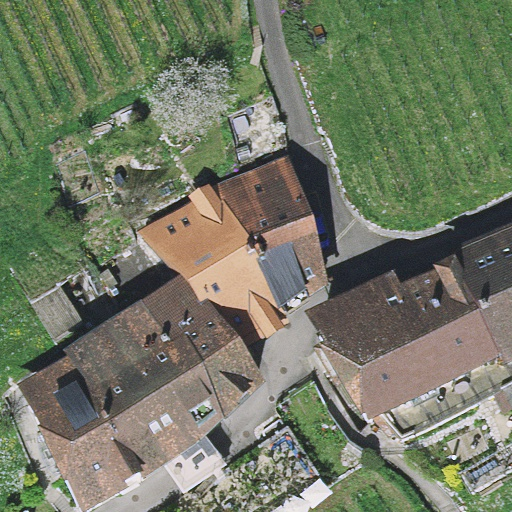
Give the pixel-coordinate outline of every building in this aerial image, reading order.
[(221,199),(277,312),(323,284),(291,173),(221,199)] [(221,199),(145,239),(183,287),(235,352),(282,322),(277,312),(221,199)] [(32,301),(94,263),(73,228),(12,266),(32,301)] [(511,255),(369,317),(364,304),(334,317),(340,331),(323,339),(368,425),(382,420),(403,446),(506,392),(511,403),(511,255)] [(183,287),(146,311),(168,354),(179,348),(218,421),(258,381),(235,352),(183,287)] [(139,481),(188,453),(218,421),(179,348),(168,354),(146,311),(66,360),(78,379),(139,481)] [(83,511),(139,481),(78,379),(29,405),(82,511),(83,511)]
